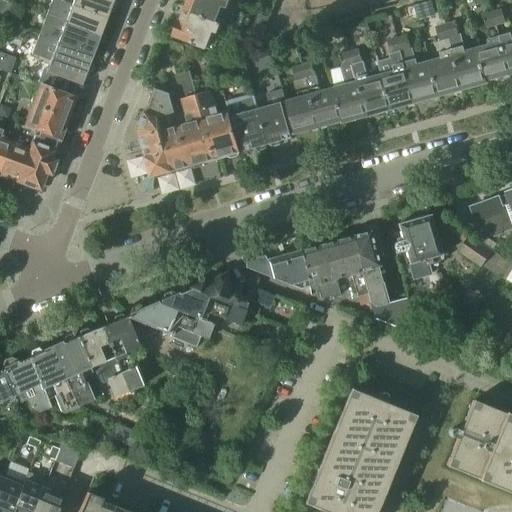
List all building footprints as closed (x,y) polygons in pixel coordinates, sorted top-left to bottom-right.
[(0,0),(0,20),(1,21),(5,23),(12,5),(6,3),(0,0)] [(98,38),(105,19),(71,6),(55,0),(51,0),(50,5),(45,18),(98,38)] [(72,0),(73,0),(71,6),(105,19),(112,1),(110,0),(72,0)] [(230,0),(189,0),(185,11),(222,26),(232,1),(230,0)] [(494,10),(498,26),(507,24),(502,8),(494,10)] [(498,26),(494,10),(485,13),(489,29),(498,26)] [(222,26),(185,11),(181,21),(180,21),(174,37),(211,52),(222,26)] [(254,25),(265,29),(269,18),(258,14),(254,25)] [(40,30),(38,36),(91,57),(98,38),(45,18),(40,30)] [(455,21),(446,23),(451,39),(460,37),(455,21)] [(441,42),(451,39),(446,23),(437,25),(441,42)] [(451,39),(454,51),(464,91),(489,84),(488,82),(480,50),(467,53),(462,34),(459,35),(460,37),(451,39)] [(511,34),(501,38),(511,76),(511,75),(511,34)] [(398,38),(402,54),(411,51),(411,49),(407,35),(398,38)] [(33,49),(31,55),(50,62),(47,71),(61,77),(56,90),(66,94),(71,81),(80,84),(85,73),(91,57),(38,36),(33,49)] [(402,54),(398,38),(389,41),(392,54),(393,56),(402,54)] [(480,50),(488,82),(511,76),(501,38),(489,41),(491,46),(480,50)] [(248,47),(242,48),(246,61),(251,60),(272,54),(269,41),(248,47)] [(354,66),(355,66),(364,64),(363,62),(359,48),(350,50),(354,66)] [(402,54),(416,104),(440,98),(431,63),(418,67),(413,48),(411,49),(411,51),(402,54)] [(342,66),(343,69),(354,66),(350,50),(339,53),(342,66)] [(431,63),(440,98),(464,91),(454,51),(441,54),(443,60),(431,63)] [(391,59),(380,62),(383,76),(392,111),(416,104),(402,54),(393,56),(392,54),(389,55),(391,59)] [(368,117),(392,111),(383,76),(369,80),(364,61),(363,62),(364,64),(355,66),(358,78),(368,117)] [(311,62),(302,64),(306,79),(307,79),(315,77),(315,75),(311,62)] [(297,82),(306,79),(302,64),(293,67),(297,82)] [(346,86),(334,89),(343,123),(343,124),(368,117),(358,78),(355,66),(354,66),(343,69),(342,66),(341,66),(346,86)] [(216,160),(198,95),(191,72),(176,76),(187,113),(176,116),(179,128),(191,168),(192,168),(195,169),(202,167),(203,164),(216,160)] [(320,129),(343,123),(334,89),(322,93),(317,74),(315,75),(315,77),(307,79),(310,91),(320,129)] [(40,84),(24,127),(36,132),(59,141),(75,98),(40,84)] [(176,172),(191,168),(179,128),(176,116),(170,95),(155,89),(138,130),(147,160),(145,160),(149,172),(150,172),(151,174),(158,177),(160,176),(160,178),(176,173),(176,172)] [(270,107),(259,110),(269,145),(274,148),(280,146),(282,142),(292,139),(283,104),(286,103),(283,90),(266,94),(270,107)] [(198,95),(216,160),(228,157),(232,159),(238,157),(240,153),(241,153),(230,114),(220,117),(212,91),(198,95)] [(295,136),(320,129),(310,91),(298,94),(299,99),(286,103),(295,136)] [(268,145),(269,145),(259,110),(255,94),(227,101),(230,114),(231,118),(234,117),(244,152),(254,149),(259,152),(265,150),(268,145)] [(0,118),(7,121),(11,110),(0,105),(0,118)] [(9,141),(0,167),(0,175),(16,182),(16,183),(36,191),(41,188),(46,175),(50,177),(56,161),(52,159),(55,151),(59,141),(36,132),(24,127),(16,124),(9,141)] [(0,167),(9,141),(0,137),(0,134),(1,132),(0,131),(0,167)] [(480,204),(472,207),(478,223),(496,235),(505,231),(506,230),(511,228),(511,191),(509,193),(510,195),(508,195),(499,198),(480,204)] [(428,266),(432,264),(431,259),(442,256),(430,215),(397,225),(401,241),(396,243),(393,245),(393,249),(395,252),(399,253),(404,252),(413,281),(431,275),(428,266)] [(369,233),(351,238),(366,293),(369,304),(373,320),(414,335),(404,300),(388,305),(382,283),(376,285),(372,271),(379,269),(369,233)] [(493,250),(469,234),(458,251),(482,267),(493,250)] [(366,293),(351,238),(334,243),(344,278),(350,276),(356,296),(366,293)] [(344,278),(334,243),(316,248),(329,295),(329,296),(329,297),(340,294),(336,280),(344,278)] [(329,295),(316,248),(299,253),(308,288),(317,286),(320,298),(329,296),(329,295)] [(245,269),(299,290),(308,288),(299,253),(266,262),(263,257),(245,262),(245,269)] [(201,285),(190,289),(244,311),(246,305),(241,303),(236,290),(231,291),(225,276),(223,277),(219,276),(211,279),(208,283),(201,286),(201,285)] [(244,311),(190,289),(190,290),(178,295),(171,292),(163,295),(159,304),(200,320),(205,308),(212,311),(211,315),(239,327),(246,312),(244,311)] [(269,310),(274,297),(253,289),(241,299),(269,310)] [(213,325),(200,320),(159,304),(146,309),(139,306),(129,310),(128,317),(126,317),(136,341),(157,333),(158,330),(173,337),(172,338),(195,348),(199,338),(207,341),(213,325)] [(112,323),(102,327),(129,391),(142,386),(128,352),(139,347),(136,341),(126,317),(125,317),(119,315),(112,318),(112,323)] [(286,326),(293,329),(296,322),(289,320),(286,326)] [(78,337),(77,337),(90,368),(99,364),(113,398),(129,391),(102,327),(90,332),(86,328),(78,332),(78,337)] [(62,344),(53,348),(78,406),(93,400),(86,383),(84,384),(79,373),(90,368),(77,337),(75,338),(70,335),(63,338),(62,344)] [(282,355),(287,343),(275,338),(270,350),(282,355)] [(62,413),(78,406),(53,348),(42,352),(37,349),(30,352),(29,358),(42,388),(52,384),(56,395),(54,396),(60,411),(62,413)] [(278,358),(266,353),(261,366),(273,371),(278,358)] [(1,365),(2,369),(13,396),(31,389),(34,394),(26,398),(30,409),(37,412),(49,407),(42,388),(29,358),(17,363),(15,359),(10,358),(3,361),(1,365)] [(0,401),(13,396),(2,369),(0,369),(0,401)] [(375,511),(415,416),(350,389),(303,503),(324,511),(375,511)] [(181,414),(189,401),(179,395),(171,408),(181,414)] [(511,416),(472,400),(456,440),(445,466),(511,493),(511,416)] [(171,411),(162,428),(179,436),(186,419),(171,411)] [(115,442),(140,453),(147,438),(121,427),(115,442)] [(25,444),(36,449),(39,441),(28,437),(25,444)] [(59,449),(52,446),(47,457),(55,460),(59,449)] [(65,455),(77,459),(80,451),(68,447),(65,455)] [(10,511),(33,511),(47,480),(27,472),(23,482),(10,511)] [(4,474),(0,484),(0,511),(10,511),(23,482),(4,474)] [(56,511),(67,488),(47,480),(33,511),(56,511)] [(112,511),(94,504),(97,498),(101,500),(102,499),(87,492),(78,511),(112,511)]
